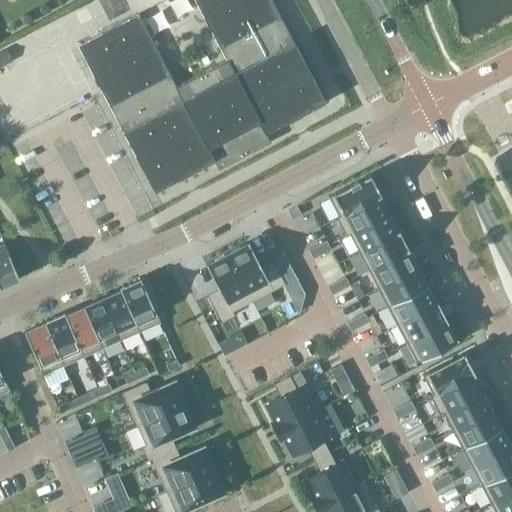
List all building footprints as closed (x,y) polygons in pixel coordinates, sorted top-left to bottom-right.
[(104,84),(99,87),(154,192),(181,178),(179,174),(186,170),(188,174),(214,161),(218,169),(271,142),(266,133),(292,120),(290,115),(297,112),(299,116),(326,102),(272,0),(194,0),(226,60),(177,86),(139,14),(78,46),(95,79),(100,77),(104,84)] [(6,50),(0,52),(0,67),(12,61),(6,50)] [(384,197),(397,189),(384,169),(372,176),(384,197)] [(337,218),(381,195),(370,175),(329,197),(339,216),(336,217),(337,218)] [(390,213),(381,196),(382,196),(381,195),(337,218),(346,236),(390,213)] [(293,219),(302,215),(297,206),(288,211),(293,219)] [(390,213),(346,236),(347,237),(350,235),(359,252),(400,231),(399,230),(390,213)] [(369,270),(409,249),(400,231),(359,252),(369,270)] [(198,261),(211,256),(205,241),(192,246),(198,261)] [(322,254),(331,249),(327,241),(318,245),(322,254)] [(273,262),(262,267),(249,243),(227,254),(252,301),(284,284),(273,262)] [(5,244),(0,246),(0,287),(20,279),(5,244)] [(314,259),(322,254),(318,245),(309,250),(314,259)] [(409,249),(369,270),(378,288),(418,267),(409,250),(410,250),(409,249)] [(208,295),(222,321),(234,315),(232,311),(252,301),(227,254),(206,265),(219,290),(208,295)] [(285,255),(273,262),(284,284),(297,277),(285,255)] [(378,288),(388,306),(428,285),(428,284),(427,284),(418,267),(378,288)] [(342,290),(350,286),(346,277),(337,282),(342,290)] [(120,289),(121,290),(139,331),(160,322),(141,280),(120,289)] [(342,290),(337,282),(328,286),(333,295),(342,290)] [(428,285),(388,306),(397,325),(438,303),(437,302),(428,285)] [(121,290),(102,298),(121,339),(139,331),(121,290)] [(84,307),(102,348),(121,339),(102,298),(84,307)] [(407,343),(447,321),(438,303),(397,325),(407,343)] [(83,356),(102,348),(84,307),(66,315),(65,315),(83,356)] [(365,313),(356,318),(361,326),(369,322),(365,313)] [(45,323),(64,365),(83,356),(65,315),(66,315),(65,314),(45,323)] [(352,331),(361,326),(356,318),(347,322),(352,331)] [(448,322),(447,321),(407,343),(417,363),(458,341),(447,322),(448,322)] [(43,374),(64,365),(45,323),(24,332),(43,374)] [(384,349),(375,354),(379,362),(388,358),(384,349)] [(430,397),(475,373),(464,353),(423,375),(433,394),(430,396),(430,397)] [(371,367),(379,362),(375,354),(366,358),(371,367)] [(177,359),(166,364),(169,371),(180,366),(177,359)] [(135,372),(138,379),(149,374),(146,367),(135,372)] [(135,372),(133,368),(122,373),(127,384),(138,379),(135,372)] [(0,393),(9,389),(0,370),(0,393)] [(430,397),(440,415),(484,391),(483,392),(474,375),(475,374),(475,373),(430,397)] [(271,422),(273,425),(274,425),(277,431),(317,411),(304,385),(296,389),(289,377),(275,384),(282,397),(265,406),(273,421),(271,422)] [(150,393),(146,382),(123,392),(138,425),(188,403),(182,388),(177,390),(174,383),(160,389),(159,388),(152,392),(153,392),(150,393)] [(98,388),(101,395),(112,390),(109,383),(98,388)] [(98,388),(87,393),(90,400),(101,395),(98,388)] [(493,410),(484,391),(440,415),(440,416),(444,414),(453,431),(493,410)] [(61,413),(72,409),(68,401),(58,406),(61,413)] [(411,401),(402,406),(407,415),(416,410),(411,401)] [(194,417),(188,403),(138,425),(147,446),(143,447),(149,460),(152,458),(175,448),(170,437),(174,435),(181,432),(193,426),(190,419),(194,417)] [(398,419),(407,415),(402,406),(393,411),(398,419)] [(462,449),(503,428),(502,427),(493,410),(453,431),(462,449)] [(322,440),(330,436),(317,411),(277,431),(281,438),(280,438),(282,441),(283,441),(291,456),(308,447),(315,460),(329,452),(322,440)] [(0,434),(3,441),(10,437),(5,427),(0,429),(0,434)] [(472,467),(511,445),(503,428),(462,449),(472,467)] [(85,433),(65,442),(71,455),(91,446),(85,433)] [(9,452),(16,448),(10,437),(3,441),(9,452)] [(430,437),(421,442),(426,451),(435,446),(430,437)] [(426,451),(421,442),(412,447),(417,455),(426,451)] [(511,468),(511,445),(472,467),(481,485),(511,468)] [(76,467),(96,458),(91,446),(71,455),(76,467)] [(152,458),(167,491),(217,468),(211,454),(207,456),(203,448),(189,455),(189,454),(182,457),(182,458),(180,459),(175,448),(152,458)] [(311,497),(313,500),(317,506),(356,486),(356,485),(343,460),(335,464),(329,452),(315,460),(321,472),(304,481),(312,496),(311,497)] [(223,492),(219,484),(224,483),(217,468),(167,491),(176,511),(178,511),(203,501),(210,498),(223,492)] [(511,468),(481,485),(491,503),(511,491),(511,468)] [(397,470),(384,476),(396,499),(409,492),(397,470)] [(449,473),(440,478),(445,487),(454,482),(449,473)] [(431,483),(436,491),(445,487),(440,478),(431,483)] [(379,511),(363,481),(356,485),(356,486),(317,506),(319,511),(379,511)] [(511,511),(511,491),(491,503),(495,511),(511,511)]
